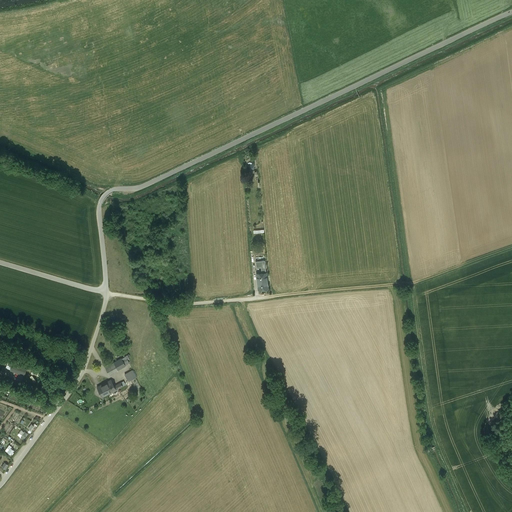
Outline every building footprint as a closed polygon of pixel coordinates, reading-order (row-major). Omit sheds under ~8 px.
[(261,270),(265,270),(264,260),(255,261),(256,267),(261,267),(261,270)] [(265,270),(261,270),(262,273),(257,274),(259,288),(267,287),(265,270)] [(125,357),(120,360),(114,363),(107,366),(105,367),(109,374),(120,368),(120,366),(127,362),(125,357)] [(28,365),(15,361),(14,363),(13,363),(10,370),(24,375),(27,368),(28,365)] [(131,370),(125,374),(129,381),(135,378),(131,370)] [(107,382),(97,387),(102,397),(116,389),(114,386),(111,380),(107,382)] [(22,429),(18,435),(24,440),(28,434),(22,429)] [(12,448),(13,447),(10,445),(6,450),(12,455),(15,450),(12,448)]
